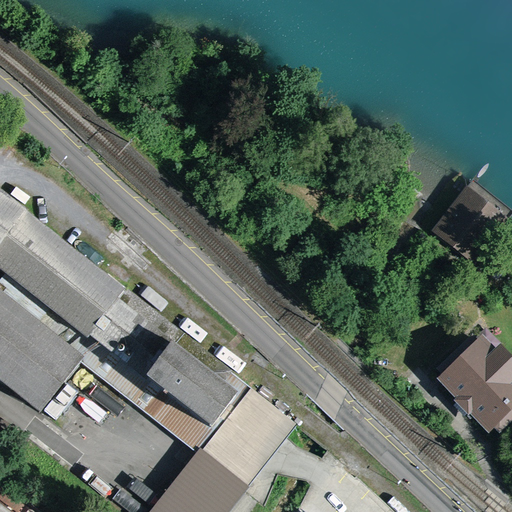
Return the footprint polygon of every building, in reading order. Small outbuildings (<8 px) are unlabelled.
[(436,236),(469,262),(507,215),(473,190),(436,236)] [(236,396),(219,384),(228,373),(0,193),(0,270),(88,340),(92,335),(211,428),(236,396)] [(0,380),(41,414),(83,361),(0,294),(0,380)] [(511,419),(511,375),(483,345),(481,346),(473,337),(439,369),(463,395),(458,400),(469,411),(474,407),(490,424),(492,422),(501,431),(511,419)] [(253,388),(201,454),(244,489),(297,423),(253,388)] [(201,454),(154,511),(225,511),(244,489),(201,454)]
